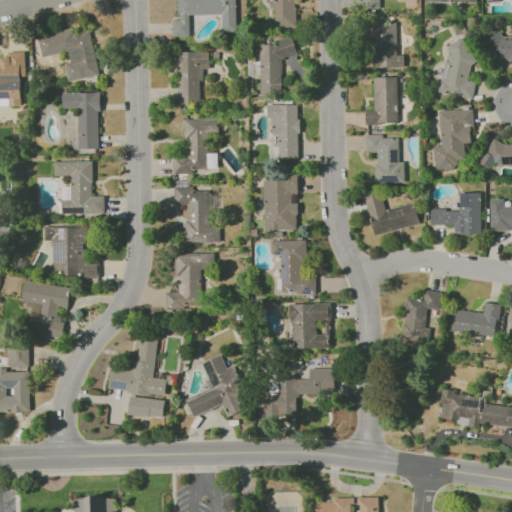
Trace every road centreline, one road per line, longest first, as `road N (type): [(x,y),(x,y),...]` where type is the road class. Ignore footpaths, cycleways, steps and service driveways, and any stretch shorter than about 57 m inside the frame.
road 1 (tertiary): [(0,459),(329,454),(511,479)]
road 2 (residential): [(64,458),(76,366),(131,293),(140,265),(136,0)]
road 3 (residential): [(329,0),(337,227),(361,278),(367,320),(365,459)]
road 4 (residential): [(511,274),(421,261),(361,278)]
